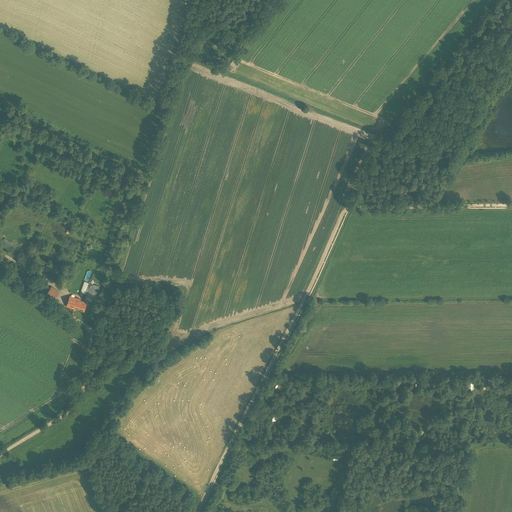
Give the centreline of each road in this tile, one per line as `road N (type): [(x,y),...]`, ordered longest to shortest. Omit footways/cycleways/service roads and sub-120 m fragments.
road 1 (track): [(0,455),(83,397),(82,369),(200,0)]
road 2 (track): [(198,511),(345,209),(511,205)]
road 3 (track): [(349,209),(389,124),(495,0)]
